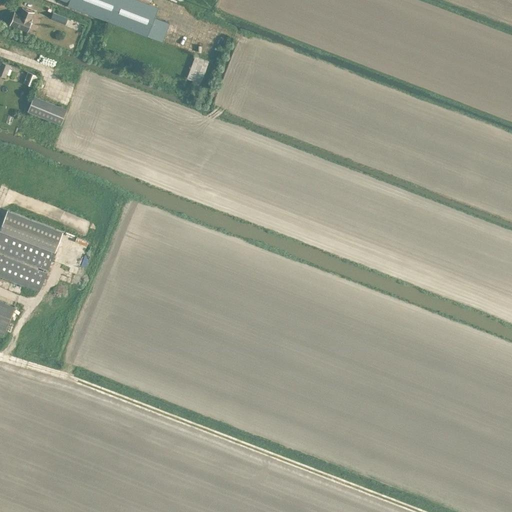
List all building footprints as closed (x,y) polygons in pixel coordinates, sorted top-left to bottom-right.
[(68,0),(67,3),(146,33),(162,39),(169,20),(154,14),(157,5),(144,0),(68,0)] [(14,10),(9,23),(27,29),(32,17),(31,17),(33,10),(22,6),(19,12),(14,10)] [(65,22),(68,15),(53,10),(51,17),(65,22)] [(182,47),(188,50),(194,39),(188,36),(182,47)] [(185,76),(200,81),(208,58),(193,53),(185,76)] [(10,64),(1,60),(0,62),(0,73),(6,76),(10,64)] [(28,70),(23,80),(33,85),(38,74),(28,70)] [(32,96),(27,108),(59,122),(64,110),(32,96)] [(72,177),(70,187),(99,194),(101,184),(72,177)] [(74,208),(80,192),(42,179),(38,188),(52,193),(50,199),(74,208)] [(0,226),(0,271),(40,287),(55,250),(63,229),(7,208),(0,226)] [(0,297),(0,330),(4,332),(15,304),(0,297)]
